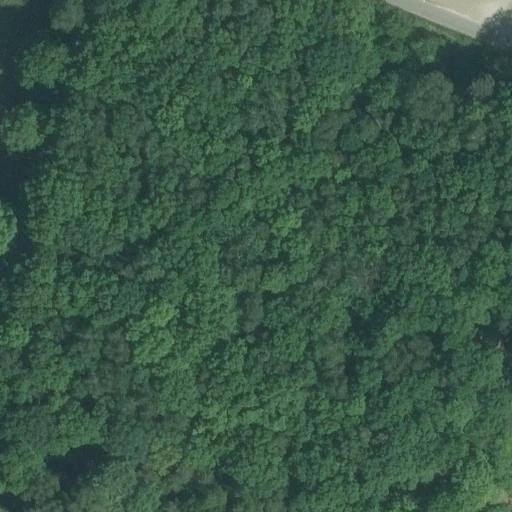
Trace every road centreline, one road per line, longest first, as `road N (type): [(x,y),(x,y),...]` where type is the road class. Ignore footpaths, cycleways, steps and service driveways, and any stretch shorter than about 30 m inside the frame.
road 1 (unclassified): [(0,287),(96,0)]
road 2 (unclassified): [(511,43),(398,0)]
